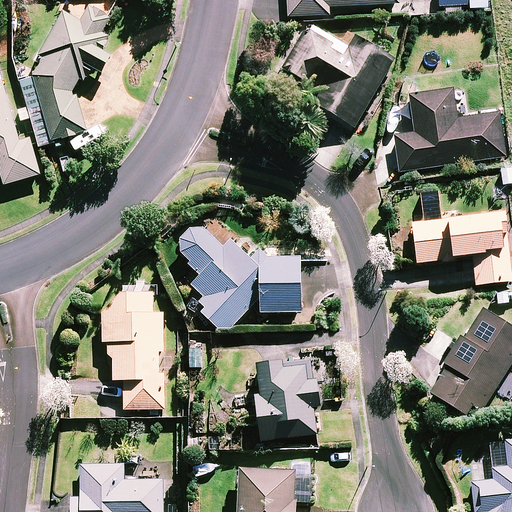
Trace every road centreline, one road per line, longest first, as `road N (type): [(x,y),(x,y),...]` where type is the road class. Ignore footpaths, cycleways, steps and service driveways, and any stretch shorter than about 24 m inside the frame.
road 1 (residential): [(399,511),(368,291),(357,239),(335,194),(302,165),(183,115)]
road 2 (residential): [(183,115),(124,203),(72,243),(0,271)]
road 3 (residential): [(8,511),(16,378),(0,300)]
road 4 (residential): [(218,0),(183,115)]
